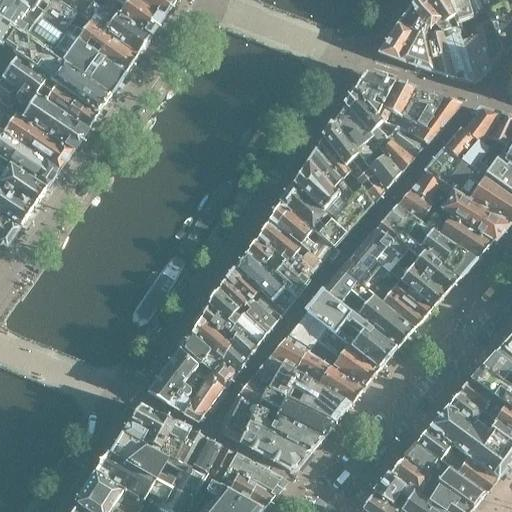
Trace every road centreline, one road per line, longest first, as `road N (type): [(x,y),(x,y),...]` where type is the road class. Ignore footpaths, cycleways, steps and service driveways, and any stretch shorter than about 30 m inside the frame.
road 1 (residential): [(122,397),(351,59)]
road 2 (residential): [(204,0),(18,271)]
road 3 (residential): [(511,285),(313,511)]
road 4 (residential): [(351,59),(204,0)]
road 5 (residential): [(46,511),(122,397)]
road 6 (residential): [(122,397),(0,351)]
